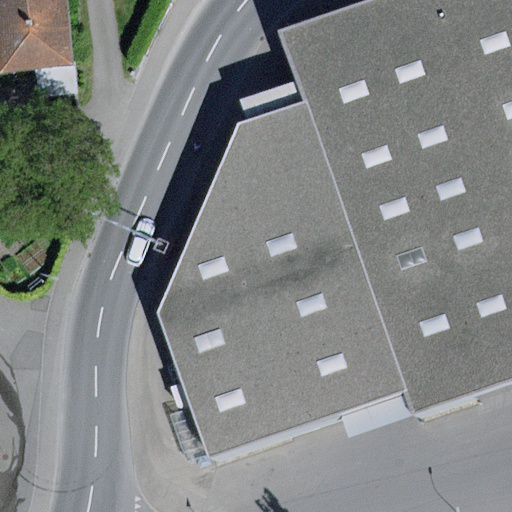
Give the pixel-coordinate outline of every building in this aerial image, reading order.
[(0,0),(0,75),(76,66),(68,0),(0,0)] [(191,409),(207,458),(337,414),(404,391),(413,417),(511,382),(511,0),(367,0),(282,30),(301,81),(308,104),(247,123),(237,128),(158,314),(191,409)] [(239,100),(247,123),(308,104),(301,81),(239,100)] [(404,391),(337,414),(345,439),(413,417),(404,391)] [(207,458),(191,409),(172,416),(188,464),(207,458)]
